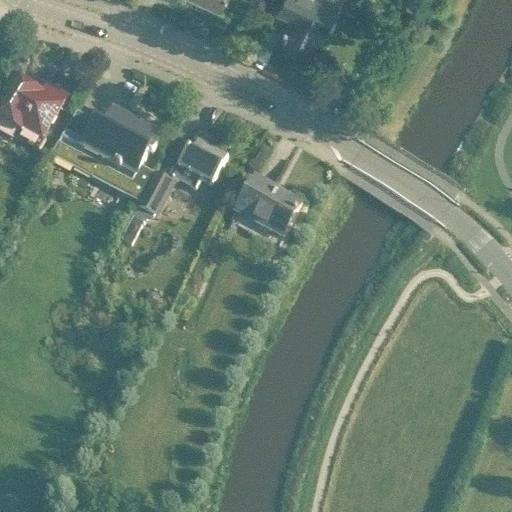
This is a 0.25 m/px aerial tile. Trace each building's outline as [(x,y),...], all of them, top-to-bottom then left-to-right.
[(196,0),(218,10),(222,0),(196,0)] [(338,1),(335,0),(283,0),(279,11),(291,17),(286,28),(285,28),(283,32),(284,32),(281,38),(312,53),(338,1)] [(0,102),(0,120),(9,126),(20,133),(16,140),(39,154),(46,143),(42,141),(57,117),(67,101),(47,88),(42,97),(14,80),(0,102)] [(140,206),(156,176),(142,169),(149,156),(152,158),(163,139),(114,113),(105,131),(98,127),(98,126),(77,115),(51,159),(93,181),(140,205),(140,206)] [(213,188),(219,177),(228,159),(198,143),(193,153),(188,150),(179,169),(176,167),(170,179),(197,193),(202,183),(213,188)] [(176,186),(156,176),(140,206),(140,205),(129,226),(139,232),(146,220),(151,223),(153,219),(158,221),(176,186)] [(284,243),(293,225),(302,207),(255,182),(246,200),(236,218),(284,243)] [(129,226),(121,242),(131,247),(139,232),(129,226)]
